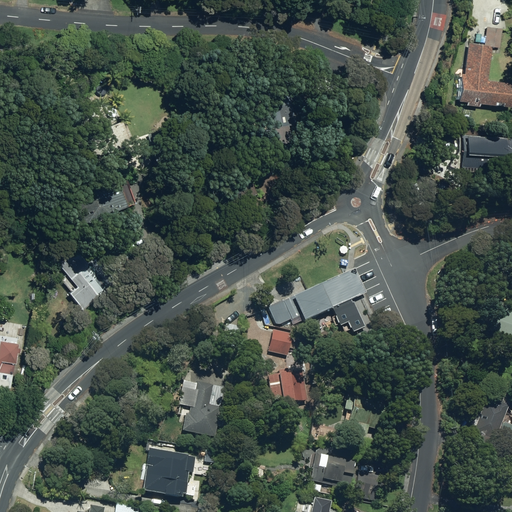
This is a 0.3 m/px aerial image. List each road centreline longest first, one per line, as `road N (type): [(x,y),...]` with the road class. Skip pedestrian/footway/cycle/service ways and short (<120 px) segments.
road 1 (residential): [(0,10),(253,29),(413,81)]
road 2 (tertiary): [(344,203),(134,334),(64,393),(14,454)]
road 3 (residential): [(390,266),(429,373),(432,421),(418,511)]
road 4 (residential): [(511,223),(483,225),(390,266)]
road 5 (tertiary): [(413,81),(363,191)]
